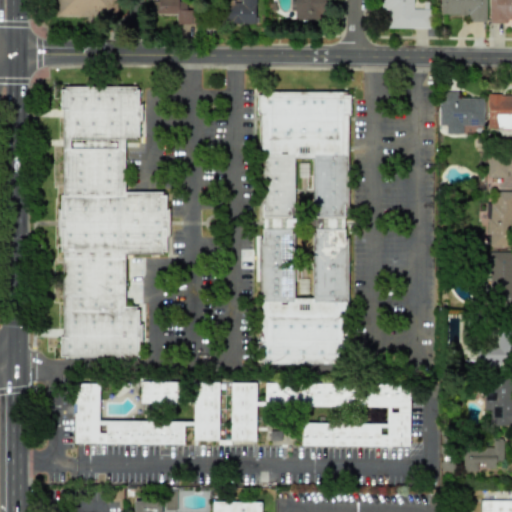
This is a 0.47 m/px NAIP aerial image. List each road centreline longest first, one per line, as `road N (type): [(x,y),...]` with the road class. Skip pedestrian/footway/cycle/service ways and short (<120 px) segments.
road 1 (tertiary): [(17,51),(511,57)]
road 2 (primary): [(18,355),(17,51)]
road 3 (residential): [(431,511),(280,511)]
road 4 (primary): [(20,511),(18,379)]
